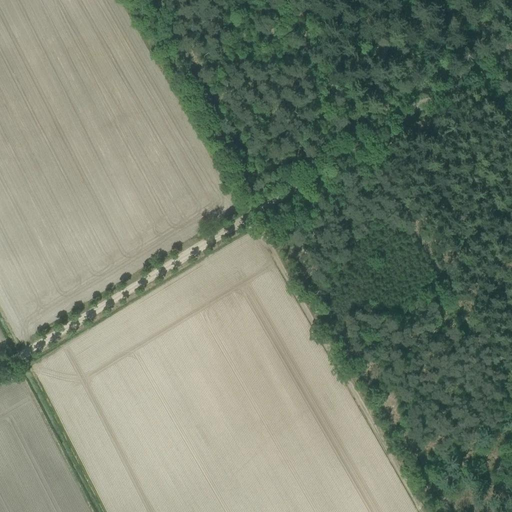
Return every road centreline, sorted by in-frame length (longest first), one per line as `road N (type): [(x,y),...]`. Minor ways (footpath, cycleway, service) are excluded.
road 1 (track): [(0,367),(218,240),(374,130)]
road 2 (track): [(251,217),(423,511)]
road 3 (track): [(511,374),(374,130)]
road 4 (track): [(374,130),(299,0)]
road 5 (track): [(374,130),(492,55)]
